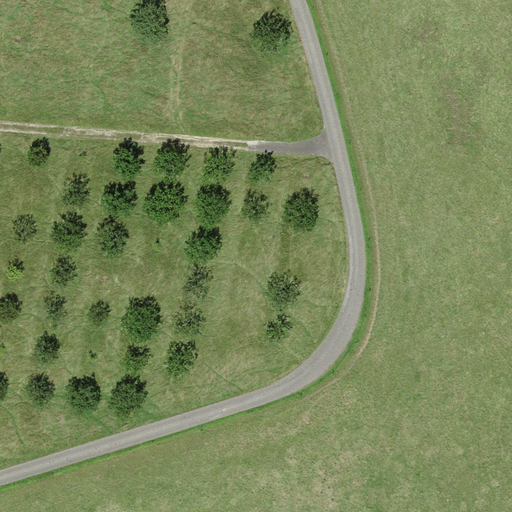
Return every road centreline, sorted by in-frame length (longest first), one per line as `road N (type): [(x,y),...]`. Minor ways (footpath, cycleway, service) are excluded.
road 1 (unclassified): [(296,0),(360,275),(346,323),(317,374),(0,476)]
road 2 (track): [(337,154),(0,126)]
